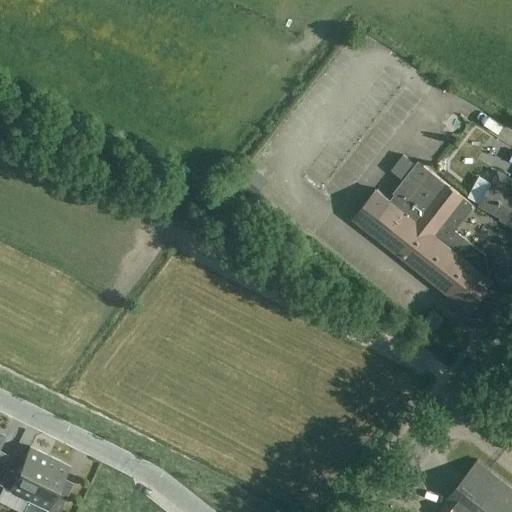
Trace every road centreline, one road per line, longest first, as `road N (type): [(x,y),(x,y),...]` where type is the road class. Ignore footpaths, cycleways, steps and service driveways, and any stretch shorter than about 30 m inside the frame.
road 1 (tertiary): [(366,511),(511,333)]
road 2 (residential): [(198,511),(155,476),(0,399)]
